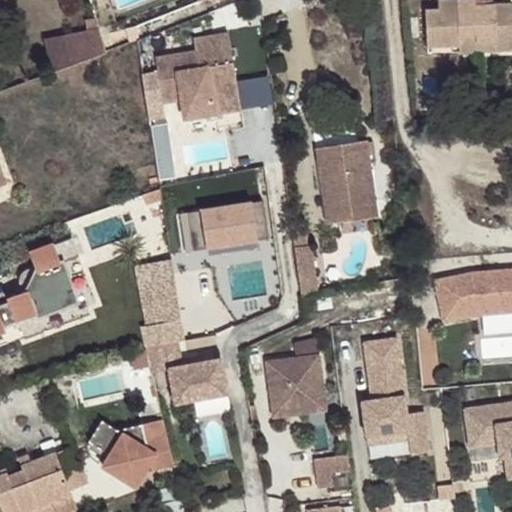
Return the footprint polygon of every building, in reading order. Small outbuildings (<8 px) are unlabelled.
[(428,48),(462,46),(461,33),(477,33),(477,40),(497,39),(497,51),(511,49),(511,3),(494,5),(494,0),(456,0),(457,1),(439,1),(439,10),(426,11),(428,48)] [(46,37),(53,67),(108,53),(100,24),(46,37)] [(461,33),(462,46),(462,53),(478,52),(477,40),(477,33),(461,33)] [(241,114),(229,37),(194,43),(196,55),(199,72),(186,74),(184,57),(156,61),(163,106),(181,103),(184,122),(241,114)] [(478,52),(497,51),(497,39),(477,40),(478,52)] [(199,72),(196,55),(184,57),(186,74),(199,72)] [(368,143),(316,149),(327,225),(378,218),(368,143)] [(6,181),(0,183),(0,190),(9,187),(6,181)] [(265,204),(185,212),(190,258),(269,250),(265,204)] [(75,232),(31,247),(19,281),(0,289),(0,326),(19,320),(27,335),(103,303),(75,232)] [(305,291),(321,288),(312,245),(296,248),(305,291)] [(174,257),(137,262),(146,323),(183,318),(174,257)] [(511,274),(481,272),(435,282),(443,320),(479,312),(511,314),(511,274)] [(410,454),(428,451),(423,411),(406,413),(396,338),(364,343),(373,409),(363,410),(367,444),(408,439),(410,454)] [(181,365),(177,341),(146,347),(152,372),(169,369),(175,403),(227,393),(221,358),(213,360),(214,363),(205,365),(205,361),(181,365)] [(320,354),(266,361),(272,405),(325,398),(320,354)] [(232,406),(231,396),(206,398),(207,408),(232,406)] [(327,410),(325,398),(272,405),(273,417),(327,410)] [(363,410),(373,409),(371,400),(361,402),(363,410)] [(505,455),(508,477),(511,476),(511,402),(464,409),(470,446),(492,443),(491,438),(497,437),(498,443),(500,456),(505,455)] [(173,466),(162,419),(142,424),(117,430),(103,419),(89,438),(111,453),(104,465),(122,478),(144,473),(150,463),(152,471),(173,466)] [(315,465),(348,460),(346,444),(313,448),(315,465)] [(75,462),(69,447),(31,462),(21,466),(22,471),(9,475),(8,472),(0,474),(0,505),(2,511),(52,511),(75,503),(69,487),(87,479),(80,461),(75,462)] [(28,454),(17,458),(21,466),(31,462),(28,454)] [(135,487),(144,473),(122,478),(135,487)] [(354,511),(354,508),(339,510),(336,490),(303,494),(304,511),(354,511)]
